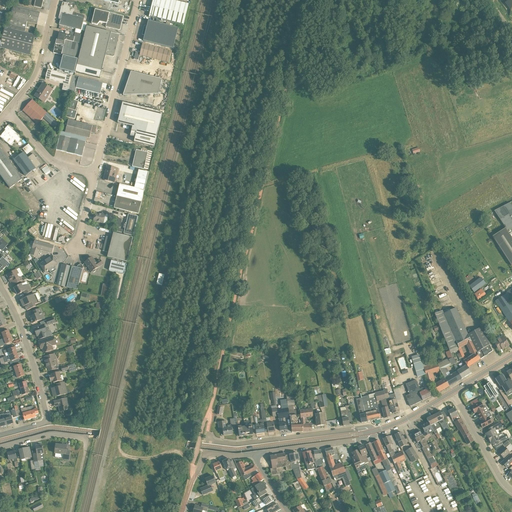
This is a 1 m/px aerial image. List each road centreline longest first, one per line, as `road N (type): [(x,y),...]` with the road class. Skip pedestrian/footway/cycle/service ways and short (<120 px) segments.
road 1 (track): [(192,471),(176,453),(126,455),(120,441),(185,196)]
road 2 (residential): [(0,435),(46,419),(22,331),(0,286)]
road 3 (unclassified): [(187,444),(55,428),(0,441)]
road 4 (unclassified): [(188,444),(237,450),(369,432)]
road 5 (unclassified): [(95,174),(136,0)]
road 6 (residential): [(209,439),(236,444),(369,432)]
road 7 (residential): [(70,511),(84,440),(50,434),(0,447)]
road 8 (unclassified): [(6,110),(35,70),(52,0)]
road 9 (residential): [(369,432),(252,454)]
